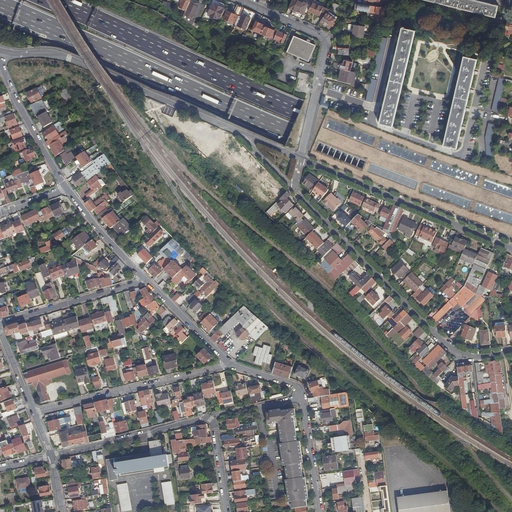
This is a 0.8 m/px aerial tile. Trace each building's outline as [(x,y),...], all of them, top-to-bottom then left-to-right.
[(191,0),(183,0),(181,5),(184,6),(183,7),(187,9),(189,5),(191,0)] [(183,18),(193,25),(195,22),(192,21),(200,4),(195,2),(193,1),(191,0),(189,5),(190,6),(186,16),(184,15),(183,18)] [(496,18),(498,6),(473,0),(422,0),(427,1),(427,2),(430,3),(431,2),(446,6),(446,7),(449,8),(450,7),(465,11),(465,12),(468,13),(469,11),(484,15),(484,16),(487,17),(487,16),(496,18)] [(209,15),(221,21),(227,6),(215,1),(209,15)] [(324,7),(313,3),(309,12),(320,16),(321,15),(325,17),(328,13),(329,11),(330,10),(324,8),(324,7)] [(304,18),(307,10),(297,6),(297,7),(293,5),(291,11),(295,13),(294,13),(304,18)] [(385,8),(370,6),(369,11),(369,13),(381,15),(382,12),(385,13),(385,8)] [(251,19),(254,20),(257,14),(245,9),(242,15),(243,15),(242,18),(240,17),(236,25),(246,30),(251,19)] [(338,18),(329,11),(328,13),(336,20),(338,18)] [(237,16),(228,12),(225,19),(234,23),(237,16)] [(325,17),(321,22),(330,28),(332,26),(334,23),(336,20),(328,13),(325,17)] [(262,34),(269,20),(264,17),(261,24),(260,26),(256,24),(253,30),(262,34)] [(271,29),(274,22),(269,20),(262,34),(274,40),(277,32),(274,31),(271,29)] [(355,25),(353,37),(364,38),(366,27),(355,25)] [(380,124),(393,128),(416,32),(405,29),(405,28),(403,27),(403,28),(402,28),(380,124)] [(288,35),(278,31),(277,32),(274,40),(277,41),(276,44),(279,45),(280,42),(284,44),(288,35)] [(309,62),(316,46),(296,36),(288,52),(309,62)] [(387,39),(381,37),(376,58),(373,73),(379,75),(387,39)] [(339,46),(334,46),(333,50),(339,50),(340,51),(339,55),(349,56),(350,45),(346,44),(345,45),(340,45),(339,46)] [(443,146),(457,149),(477,60),(464,57),(443,146)] [(341,69),(351,72),(353,63),(345,61),(344,64),(342,64),(341,69)] [(355,82),(357,73),(351,72),(341,69),(342,70),(341,75),(343,76),(342,81),(353,84),(354,84),(355,82)] [(373,100),(377,81),(371,79),(367,99),(373,100)] [(506,80),(500,79),(492,111),(498,113),(501,102),(502,99),(505,84),(506,80)] [(40,88),(28,93),(33,103),(42,98),(42,97),(44,96),(40,88)] [(73,98),(67,88),(61,91),(67,102),(73,98)] [(43,100),(33,105),(40,117),(47,113),(50,112),(47,107),(44,101),(43,100)] [(5,103),(0,104),(0,119),(3,118),(6,117),(12,115),(11,111),(3,114),(1,109),(6,107),(5,103)] [(33,105),(31,106),(38,118),(39,118),(40,117),(33,105)] [(40,117),(39,118),(45,128),(53,123),(47,113),(40,117)] [(19,126),(14,114),(12,115),(6,117),(7,119),(8,122),(9,126),(8,126),(4,128),(5,132),(19,126)] [(487,159),(494,159),(493,152),(492,138),(495,125),(489,124),(486,138),(487,159)] [(50,141),(46,143),(48,147),(65,137),(68,135),(66,131),(59,136),(54,127),(45,133),(50,141)] [(20,128),(10,132),(10,134),(12,133),(14,141),(23,137),(20,128)] [(65,137),(48,147),(50,151),(53,150),(56,157),(60,154),(65,151),(62,145),(67,142),(65,137)] [(27,143),(25,138),(13,142),(16,152),(26,148),(24,143),(27,143)] [(229,161),(232,158),(231,158),(241,149),(234,143),(228,148),(231,151),(233,153),(232,154),(230,155),(229,155),(227,154),(221,159),(226,164),(229,161)] [(250,159),(253,156),(244,147),(241,150),(236,155),(243,162),(245,164),(250,159)] [(75,158),(69,148),(65,151),(60,154),(67,165),(72,162),(71,161),(75,158)] [(33,149),(21,154),(23,158),(26,157),(28,161),(33,160),(32,159),(37,157),(33,149)] [(85,154),(80,157),(81,159),(82,158),(85,163),(84,163),(85,166),(90,163),(90,162),(91,161),(90,160),(91,159),(88,154),(86,156),(85,154)] [(111,164),(104,154),(91,164),(82,170),(89,180),(109,166),(111,164)] [(245,164),(243,162),(239,165),(242,168),(248,174),(251,171),(252,171),(257,166),(250,159),(245,164)] [(253,183),(267,170),(264,167),(259,172),(251,180),(253,183)] [(24,168),(12,172),(13,176),(14,177),(26,173),(24,168)] [(35,186),(44,183),(39,170),(30,174),(32,179),(35,186)] [(14,177),(19,190),(23,188),(20,180),(28,177),(29,180),(32,179),(30,174),(29,171),(26,173),(14,177)] [(80,174),(74,179),(79,186),(86,181),(80,174)] [(312,190),(319,181),(310,175),(304,184),(312,190)] [(10,194),(19,190),(14,177),(13,176),(9,177),(11,183),(7,185),(10,194)] [(86,195),(89,198),(97,192),(103,188),(106,185),(102,180),(100,180),(97,176),(89,182),(89,183),(94,189),(92,190),(86,195)] [(266,193),(273,186),(270,184),(271,183),(269,181),(268,182),(266,179),(262,183),(261,183),(260,183),(261,184),(259,186),(266,193)] [(275,188),(273,186),(266,193),(273,200),(275,198),(276,198),(275,197),(280,193),(277,190),(278,189),(276,187),(275,188)] [(244,192),(247,195),(253,190),(250,187),(244,192)] [(3,191),(8,205),(12,203),(8,194),(7,194),(6,190),(3,191)] [(131,197),(129,195),(129,194),(127,191),(119,197),(124,203),(131,197)] [(292,196),(288,193),(281,199),(284,201),(279,206),(287,214),(295,206),(288,199),(292,196)] [(361,206),(365,198),(354,193),(351,201),(361,206)] [(91,200),(86,204),(92,212),(95,210),(107,200),(110,198),(108,194),(94,204),(93,202),(94,202),(93,200),(92,201),(91,200)] [(329,207),(334,211),(342,204),(332,194),(323,202),(328,207),(329,207)] [(376,211),(378,205),(367,199),(363,207),(375,213),(376,211)] [(107,200),(95,210),(98,214),(106,208),(104,206),(108,203),(107,202),(108,202),(107,200)] [(61,203),(51,207),(53,212),(55,216),(55,217),(69,211),(65,203),(62,205),(61,203)] [(267,214),(272,208),(269,205),(263,211),(267,214)] [(405,210),(394,206),(392,212),(388,219),(384,229),(395,234),(405,210)] [(305,216),(296,207),(289,213),(299,222),(305,216)] [(42,211),(46,220),(55,216),(53,212),(52,213),(49,208),(42,211)] [(388,219),(392,212),(384,208),(382,214),(383,214),(382,216),(388,219)] [(103,220),(103,219),(113,212),(115,210),(114,209),(113,210),(112,209),(109,212),(107,209),(99,215),(103,220)] [(38,212),(37,210),(23,217),(27,226),(34,222),(35,223),(38,222),(37,221),(40,220),(41,222),(43,222),(38,212)] [(38,212),(43,222),(46,220),(42,211),(38,212)] [(103,219),(107,224),(117,216),(113,212),(103,219)] [(338,218),(347,228),(352,222),(343,213),(338,218)] [(352,222),(363,234),(366,231),(372,225),(373,224),(369,222),(368,221),(365,223),(361,219),(363,217),(359,215),(355,219),(352,222)] [(111,229),(113,227),(121,221),(117,216),(107,224),(111,229)] [(408,221),(409,219),(406,217),(400,230),(412,236),(418,225),(408,221)] [(150,237),(158,229),(148,218),(142,223),(148,229),(146,232),(150,237)] [(113,227),(123,237),(132,229),(123,219),(121,221),(113,227)] [(314,232),(316,230),(306,220),(299,227),(309,237),(310,236),(314,232)] [(14,237),(19,235),(13,221),(8,223),(9,225),(6,226),(1,228),(6,238),(10,237),(10,235),(13,234),(14,237)] [(388,234),(378,228),(376,230),(372,226),(368,231),(372,235),(379,242),(383,246),(387,241),(385,239),(389,235),(388,234)] [(438,233),(433,230),(432,232),(429,231),(430,229),(425,227),(421,237),(433,243),(434,241),(438,233)] [(159,229),(158,228),(158,229),(150,237),(145,241),(146,242),(150,246),(152,244),(156,240),(157,241),(163,234),(161,232),(159,229)] [(83,248),(92,241),(85,232),(74,241),(80,250),(83,248)] [(325,244),(314,232),(310,236),(315,241),(312,244),(322,254),(323,254),(325,256),(332,249),(334,247),(328,241),(325,244)] [(181,254),(185,250),(174,238),(162,250),(169,258),(165,261),(164,260),(159,265),(157,264),(157,265),(156,264),(149,271),(156,279),(165,270),(174,261),(181,254)] [(393,238),(383,247),(387,251),(394,244),(392,242),(395,239),(393,238)] [(440,250),(447,253),(448,250),(443,247),(446,242),(442,240),(441,240),(437,238),(433,247),(436,249),(440,250)] [(462,250),(466,242),(457,238),(453,246),(462,250)] [(61,245),(55,249),(61,251),(61,250),(68,245),(68,246),(73,243),(70,239),(61,245)] [(94,240),(92,241),(83,248),(88,255),(98,247),(93,241),(94,240)] [(345,250),(338,243),(334,247),(332,249),(339,256),(345,250)] [(325,256),(318,263),(336,281),(344,273),(356,261),(348,253),(346,256),(347,257),(342,262),(338,257),(339,256),(332,249),(325,256)] [(465,249),(461,259),(474,266),(478,256),(472,252),(465,249)] [(478,256),(474,266),(472,270),(465,287),(468,289),(476,294),(480,285),(481,284),(473,278),(477,270),(485,274),(494,254),(482,249),(479,254),(478,256)] [(193,260),(195,259),(185,250),(181,254),(190,263),(193,260)] [(78,252),(72,256),(74,257),(77,258),(81,261),(83,256),(78,252)] [(511,256),(508,255),(501,271),(504,273),(506,268),(511,270),(511,260),(511,256)] [(66,275),(67,278),(81,273),(78,264),(77,258),(74,257),(71,263),(62,267),(66,275)] [(97,267),(105,260),(102,257),(93,266),(97,267)] [(120,260),(117,257),(112,261),(115,265),(117,264),(120,260)] [(30,260),(33,267),(38,264),(35,258),(30,260)] [(77,258),(78,264),(88,268),(98,273),(98,269),(97,267),(93,266),(81,261),(77,258)] [(29,271),(33,268),(33,267),(30,260),(19,264),(22,271),(28,269),(29,271)] [(110,266),(105,260),(97,267),(98,269),(100,267),(102,269),(103,268),(106,271),(110,266)] [(174,279),(183,270),(174,261),(165,270),(174,279)] [(356,261),(344,273),(349,278),(361,266),(356,261)] [(412,274),(409,270),(401,263),(393,271),(400,279),(402,277),(406,280),(412,274)] [(14,269),(16,274),(20,272),(17,265),(16,264),(2,269),(0,270),(0,273),(0,274),(10,270),(10,271),(14,269)] [(49,269),(53,281),(66,275),(62,267),(61,264),(49,269)] [(117,264),(115,265),(110,271),(112,278),(112,279),(122,269),(117,264)] [(48,269),(47,265),(41,268),(46,279),(48,278),(51,277),(48,269)] [(197,276),(187,266),(183,270),(174,279),(172,281),(177,286),(183,279),(188,285),(197,276)] [(102,285),(103,288),(113,285),(112,279),(112,278),(106,280),(104,273),(99,274),(99,276),(102,285)] [(424,285),(412,273),(412,274),(406,280),(404,282),(407,285),(407,284),(414,290),(416,293),(420,289),(424,285)] [(359,287),(351,295),(354,298),(357,295),(363,290),(373,279),(369,275),(363,281),(362,282),(358,278),(355,275),(351,279),(359,287)] [(94,287),(102,285),(99,276),(97,277),(98,278),(97,278),(97,279),(96,280),(96,279),(88,281),(90,288),(93,287),(94,287)] [(205,293),(215,283),(213,280),(212,280),(208,276),(205,279),(209,283),(206,286),(202,289),(204,291),(201,293),(203,295),(205,293)] [(441,289),(452,300),(456,295),(452,291),(455,287),(455,285),(453,284),(456,281),(452,278),(450,281),(441,289)] [(480,285),(476,294),(483,296),(486,288),(493,291),(493,290),(496,282),(487,278),(483,287),(480,285)] [(366,294),(377,283),(373,279),(363,290),(366,294)] [(159,286),(163,290),(168,285),(164,281),(159,286)] [(220,284),(217,281),(215,283),(205,293),(206,294),(207,293),(209,296),(220,284)] [(0,295),(7,293),(5,289),(8,287),(6,282),(0,284),(0,295)] [(465,287),(458,282),(456,285),(459,287),(458,289),(460,291),(465,287)] [(54,289),(52,283),(49,284),(51,290),(45,292),(47,299),(48,298),(49,301),(57,297),(54,289)] [(37,286),(27,290),(29,295),(31,299),(37,297),(41,295),(37,286)] [(446,305),(431,320),(435,324),(457,302),(460,304),(461,303),(464,306),(476,294),(468,289),(465,287),(460,291),(456,295),(452,300),(446,305)] [(157,312),(159,310),(159,309),(160,308),(156,302),(155,302),(146,289),(141,292),(144,296),(143,297),(144,299),(145,301),(146,301),(150,306),(148,307),(149,308),(152,313),(150,316),(148,314),(144,318),(147,322),(152,317),(157,312)] [(416,293),(414,295),(424,306),(434,297),(428,290),(424,294),(420,289),(416,293)] [(359,298),(357,301),(360,305),(367,298),(369,296),(366,294),(363,290),(357,295),(359,298)] [(493,291),(490,297),(504,300),(505,296),(496,294),(497,291),(493,290),(493,291)] [(133,307),(129,292),(125,293),(129,308),(133,307)] [(369,296),(367,298),(375,306),(381,300),(378,297),(377,297),(372,292),(369,296)] [(176,303),(182,297),(179,294),(173,300),(176,303)] [(476,294),(464,306),(472,315),(478,309),(482,306),(490,297),(483,296),(476,294)] [(23,307),(33,303),(31,299),(29,295),(19,299),(23,307)] [(120,311),(115,296),(109,298),(114,313),(120,311)] [(389,305),(394,300),(391,297),(386,302),(389,305)] [(145,301),(144,299),(140,301),(145,309),(148,307),(150,306),(146,301),(145,301)] [(197,301),(191,307),(197,313),(204,308),(197,301)] [(370,317),(374,313),(375,312),(370,306),(365,311),(370,317)] [(7,307),(0,309),(0,315),(0,316),(3,318),(10,316),(7,307)] [(166,312),(162,307),(159,310),(157,312),(161,316),(166,312)] [(256,317),(245,307),(228,322),(212,339),(216,343),(224,335),(225,336),(239,322),(240,323),(245,328),(237,336),(242,340),(241,341),(242,342),(243,341),(245,341),(251,336),(255,339),(250,344),(252,346),(270,328),(256,317)] [(391,319),(395,315),(386,307),(382,311),(384,312),(381,316),(385,320),(388,317),(391,319)] [(115,323),(111,308),(107,309),(107,311),(106,311),(110,324),(115,323)] [(478,309),(472,315),(470,317),(479,320),(479,318),(478,309)] [(396,327),(408,315),(405,311),(392,324),(393,324),(396,327)] [(109,323),(105,312),(100,313),(100,314),(92,316),(95,327),(109,323)] [(211,315),(209,312),(207,314),(206,313),(200,319),(203,323),(211,315)] [(79,322),(78,318),(72,319),(70,320),(69,317),(68,315),(63,317),(64,320),(68,331),(81,328),(79,322)] [(138,335),(139,334),(138,331),(140,329),(139,325),(136,315),(131,316),(132,318),(128,319),(127,318),(126,318),(123,318),(122,319),(123,321),(125,328),(135,326),(137,335),(138,335)] [(219,324),(211,315),(203,323),(211,332),(219,324)] [(394,329),(397,332),(405,340),(413,333),(407,328),(408,327),(407,325),(413,320),(408,315),(396,327),(394,329)] [(138,331),(139,334),(141,333),(142,334),(155,321),(152,317),(147,322),(140,329),(138,331)] [(167,327),(173,321),(170,317),(163,324),(167,328),(167,327)] [(139,325),(140,329),(147,322),(144,318),(142,320),(143,321),(139,325)] [(91,319),(79,322),(81,328),(82,332),(83,332),(84,334),(88,333),(88,331),(94,329),(91,319)] [(42,320),(31,323),(35,336),(39,334),(38,331),(41,330),(40,330),(44,328),(42,320)] [(68,331),(64,320),(57,322),(57,324),(55,325),(55,324),(51,325),(53,330),(54,335),(55,336),(59,335),(68,332),(68,331)] [(176,333),(179,330),(176,327),(178,324),(175,320),(173,321),(167,327),(171,331),(170,332),(173,336),(176,333)] [(128,338),(125,328),(123,321),(118,322),(121,335),(119,336),(120,340),(126,339),(128,338)] [(239,322),(225,336),(226,337),(240,323),(239,322)] [(31,323),(20,326),(22,335),(30,333),(31,337),(35,336),(31,323)] [(20,326),(19,324),(7,327),(6,330),(9,337),(15,335),(17,341),(24,339),(22,335),(20,326)] [(476,330),(466,326),(466,328),(463,327),(462,330),(465,330),(462,336),(471,340),(471,338),(473,339),(476,330)] [(507,338),(506,326),(495,327),(496,332),(497,332),(498,338),(502,338),(507,338)] [(182,345),(188,339),(183,334),(186,331),(182,327),(179,330),(176,333),(178,335),(181,338),(176,342),(182,345)] [(480,327),(481,345),(490,344),(489,331),(482,331),(482,327),(480,327)] [(419,340),(420,338),(426,333),(421,328),(414,335),(419,340)] [(386,336),(389,339),(397,332),(394,329),(393,330),(386,336)] [(48,332),(47,332),(42,334),(43,338),(54,335),(53,330),(48,332)] [(423,341),(429,335),(426,333),(420,338),(423,341)] [(87,335),(83,336),(84,339),(85,338),(88,348),(87,349),(88,351),(93,349),(91,343),(89,336),(88,337),(87,335)] [(113,343),(114,348),(127,344),(126,341),(126,339),(120,340),(114,342),(113,343)] [(415,354),(424,345),(419,340),(410,349),(415,354)] [(18,345),(22,355),(31,352),(40,350),(38,342),(28,345),(27,342),(18,345)] [(61,359),(57,344),(42,349),(44,355),(48,354),(49,359),(55,357),(56,360),(61,359)] [(419,362),(435,347),(433,344),(428,349),(425,346),(418,353),(421,356),(419,358),(418,358),(412,364),(415,366),(419,362)] [(418,353),(425,346),(424,345),(415,354),(416,355),(418,353)] [(298,353),(289,346),(288,348),(297,356),(298,353)] [(430,364),(444,350),(440,346),(430,356),(432,358),(428,362),(430,364)] [(270,356),(272,349),(265,347),(263,350),(256,348),(254,355),(258,356),(256,363),(263,365),(264,362),(271,364),(273,357),(270,356)] [(147,366),(149,375),(151,375),(151,377),(160,375),(158,367),(157,367),(156,364),(155,365),(155,366),(151,367),(152,369),(150,369),(149,366),(152,365),(153,364),(151,356),(150,353),(148,348),(143,350),(147,366)] [(205,364),(212,357),(204,350),(197,357),(205,364)] [(430,370),(447,354),(444,350),(430,364),(427,368),(430,371),(430,370)] [(90,359),(88,360),(90,367),(94,366),(94,367),(98,366),(98,365),(102,364),(99,354),(90,357),(90,359)] [(179,368),(176,355),(164,358),(167,370),(179,368)] [(34,384),(48,380),(52,379),(53,379),(53,378),(58,377),(58,378),(67,375),(68,376),(72,374),(67,361),(25,374),(29,386),(34,384)] [(110,363),(109,361),(105,362),(109,372),(117,369),(114,362),(112,363),(110,363)] [(500,361),(494,362),(489,362),(490,366),(487,366),(488,370),(490,370),(490,373),(489,373),(489,376),(491,376),(492,384),(489,384),(488,380),(484,380),(483,372),(481,373),(480,363),(476,364),(479,390),(487,389),(487,388),(492,387),(493,390),(491,390),(490,390),(491,393),(490,393),(490,400),(481,401),(482,408),(487,407),(487,404),(491,404),(492,407),(493,407),(493,410),(495,410),(496,413),(482,412),(483,416),(492,418),(496,418),(498,432),(504,436),(500,410),(499,403),(505,402),(500,361)] [(293,369),(276,363),(273,374),(290,379),(293,369)] [(437,379),(447,368),(443,364),(439,368),(441,370),(436,375),(431,380),(434,382),(437,379)] [(460,386),(461,396),(457,399),(462,403),(463,410),(472,416),(471,410),(476,409),(475,401),(471,402),(471,403),(467,404),(466,395),(465,390),(464,381),(464,380),(467,379),(467,378),(464,378),(463,375),(464,375),(464,373),(466,373),(466,367),(465,364),(458,364),(459,378),(460,382),(460,386)] [(141,378),(149,376),(149,375),(147,366),(136,368),(136,365),(133,366),(134,369),(136,376),(140,375),(141,378)] [(306,380),(311,371),(299,366),(295,375),(306,380)] [(473,367),(466,367),(466,373),(467,375),(471,375),(471,373),(474,372),(473,367)] [(431,380),(436,375),(430,370),(430,371),(427,368),(425,369),(422,373),(431,380)] [(76,372),(79,385),(84,384),(84,385),(91,383),(88,369),(76,372)] [(128,382),(137,380),(136,376),(134,369),(128,370),(129,374),(126,375),(128,382)] [(93,379),(95,388),(101,387),(99,377),(93,379)] [(460,382),(459,378),(452,379),(445,388),(451,392),(456,387),(460,386),(460,382)] [(48,380),(34,384),(35,389),(37,389),(42,403),(50,401),(45,386),(50,385),(48,380)] [(322,397),(331,395),(330,390),(324,391),(321,381),(310,384),(315,398),(316,398),(322,397)] [(202,386),(204,393),(205,396),(212,395),(217,393),(214,382),(209,383),(210,384),(202,386)] [(249,395),(246,385),(236,387),(238,398),(249,395)] [(250,398),(250,400),(252,400),(253,403),(262,401),(261,395),(262,395),(262,393),(261,386),(258,386),(250,388),(252,398),(250,398)] [(11,398),(7,387),(0,390),(0,399),(1,402),(11,398)] [(182,394),(181,388),(175,389),(177,398),(178,401),(173,402),(175,407),(180,406),(182,413),(183,413),(183,416),(180,417),(179,417),(178,412),(174,413),(176,421),(186,418),(188,418),(188,417),(184,401),(182,394)] [(144,392),(149,410),(149,411),(152,410),(150,404),(153,403),(152,400),(150,391),(144,392)] [(144,392),(140,393),(143,406),(144,406),(145,411),(149,410),(144,392)] [(204,393),(194,396),(194,398),(197,408),(207,405),(205,396),(204,393)] [(350,407),(348,393),(331,395),(322,397),(323,400),(324,409),(331,408),(332,410),(336,409),(350,407)] [(162,394),(156,396),(159,408),(172,405),(171,403),(169,394),(164,395),(162,396),(162,394)] [(234,402),(233,397),(219,401),(220,407),(225,406),(225,405),(234,402)] [(189,400),(184,401),(188,417),(193,416),(191,408),(195,407),(196,408),(197,408),(194,398),(189,399),(189,400)] [(16,409),(12,400),(5,403),(8,412),(2,414),(4,418),(15,414),(13,410),(16,409)] [(108,401),(96,404),(98,413),(101,413),(102,416),(103,415),(104,417),(107,416),(106,414),(107,414),(106,411),(110,410),(108,401)] [(135,401),(123,404),(125,414),(137,411),(135,401)] [(235,407),(234,402),(225,405),(225,406),(220,407),(221,410),(235,407)] [(95,404),(84,406),(87,420),(95,418),(96,423),(98,422),(99,425),(100,425),(99,421),(95,404)] [(81,407),(75,409),(79,426),(86,424),(81,407)] [(292,505),(292,509),(305,508),(304,501),(307,501),(304,486),(302,487),(301,484),(299,484),(299,483),(304,482),(303,479),(301,479),(299,465),(301,464),(301,461),(298,462),(298,457),(300,457),(298,443),(296,443),(292,421),(291,421),(290,418),(292,417),(294,417),(293,409),(279,411),(279,412),(280,412),(280,414),(278,414),(276,414),(275,410),(270,411),(270,413),(267,413),(268,425),(272,424),(272,426),(279,425),(280,431),(281,438),(282,443),(284,443),(284,445),(282,445),(281,446),(284,467),(285,467),(287,467),(288,469),(286,470),(287,478),(289,478),(289,481),(288,481),(286,481),(290,503),(291,503),(293,503),(293,505),(292,505)] [(337,416),(336,409),(332,410),(322,411),(324,424),(330,423),(330,421),(333,421),(333,417),(337,416)] [(155,411),(158,424),(163,423),(159,410),(155,411)] [(146,412),(139,414),(141,425),(148,423),(149,423),(146,412)] [(7,420),(12,430),(20,427),(21,426),(17,415),(7,420)] [(491,425),(489,427),(498,432),(496,418),(492,418),(493,425),(492,426),(491,425)] [(49,423),(51,432),(62,430),(61,427),(62,426),(63,427),(64,428),(69,427),(68,423),(69,423),(68,419),(65,419),(49,423)] [(228,421),(229,430),(237,429),(236,423),(236,421),(236,419),(228,421)] [(100,425),(102,434),(107,433),(106,430),(104,422),(101,423),(100,420),(99,421),(100,425)] [(354,435),(352,421),(344,422),(341,425),(330,426),(331,432),(345,430),(346,436),(350,436),(354,435)] [(117,425),(116,425),(118,434),(129,431),(127,422),(117,425)] [(102,434),(103,439),(116,435),(114,425),(113,424),(111,424),(113,433),(111,434),(110,431),(108,432),(108,430),(106,430),(107,433),(102,434)] [(21,426),(20,427),(26,444),(27,443),(30,449),(34,448),(31,442),(28,443),(26,440),(30,438),(25,425),(21,426)] [(196,439),(208,438),(207,425),(198,426),(198,431),(195,431),(196,439)] [(381,440),(381,433),(375,434),(373,425),(364,426),(366,442),(381,440)] [(254,431),(259,430),(258,426),(245,428),(240,429),(237,429),(238,434),(248,433),(248,436),(255,435),(254,431)] [(49,433),(50,437),(62,434),(65,433),(68,433),(67,429),(62,430),(51,432),(49,433)] [(65,433),(62,434),(66,448),(71,447),(86,443),(90,442),(89,437),(88,432),(67,437),(66,437),(65,433)] [(89,437),(90,442),(103,439),(102,434),(89,437)] [(253,443),(253,447),(261,446),(260,436),(256,437),(257,443),(253,443)] [(352,446),(350,436),(346,436),(338,438),(331,439),(332,444),(329,444),(330,448),(333,448),(334,453),(339,452),(346,451),(348,451),(350,451),(350,446),(352,446)] [(20,438),(12,442),(13,444),(17,454),(27,451),(25,446),(24,446),(20,438)] [(212,443),(212,438),(208,438),(196,439),(183,441),(177,441),(172,442),(174,455),(186,453),(186,446),(193,445),(201,444),(212,443)] [(229,440),(225,441),(226,443),(225,443),(226,447),(240,445),(239,439),(235,439),(229,440)] [(118,475),(154,469),(164,468),(169,467),(169,464),(173,463),(171,455),(168,456),(168,455),(164,456),(161,440),(150,442),(152,454),(152,458),(142,459),(141,455),(108,460),(111,481),(119,480),(118,475)] [(0,443),(0,445),(5,457),(12,454),(12,455),(17,454),(13,444),(9,446),(7,441),(0,443)] [(246,448),(238,449),(239,460),(245,460),(246,459),(248,459),(246,448)] [(382,455),(382,452),(366,454),(367,455),(365,456),(366,460),(377,458),(379,458),(380,457),(379,455),(382,455)] [(326,471),(339,470),(337,456),(324,458),(326,471)] [(63,465),(63,471),(76,469),(75,466),(74,461),(72,461),(71,460),(64,461),(64,463),(64,465),(63,465)] [(232,461),(233,470),(246,469),(245,460),(239,460),(232,461)] [(94,479),(102,478),(102,475),(104,475),(103,471),(103,468),(101,468),(101,467),(92,468),(94,479)] [(37,478),(47,477),(47,476),(48,475),(47,473),(46,472),(45,472),(43,472),(42,468),(35,469),(37,478)] [(188,469),(181,470),(182,480),(191,479),(189,469),(188,469)] [(361,485),(359,470),(344,472),(346,484),(337,486),(337,488),(350,486),(361,485)] [(233,473),(235,482),(245,481),(250,480),(249,476),(248,476),(242,477),(241,472),(233,473)] [(252,480),(266,478),(266,477),(265,472),(251,474),(252,480)] [(385,484),(383,472),(376,473),(377,484),(369,485),(370,489),(380,487),(387,486),(387,484),(385,484)] [(29,479),(17,481),(18,490),(20,490),(21,492),(27,491),(26,488),(31,488),(29,479)] [(110,494),(107,479),(95,481),(95,484),(102,483),(102,484),(104,484),(104,485),(105,495),(110,494)] [(245,481),(235,482),(236,490),(247,488),(246,483),(245,481)] [(172,482),(162,483),(166,506),(176,504),(172,482)] [(75,484),(69,485),(71,498),(80,497),(81,498),(83,498),(86,498),(86,495),(80,496),(80,495),(82,494),(82,490),(79,491),(79,487),(82,487),(81,483),(75,484)] [(123,511),(124,511),(133,511),(128,484),(119,486),(123,511)] [(211,484),(203,485),(204,494),(208,494),(214,493),(213,489),(212,489),(211,484)] [(337,488),(333,489),(335,501),(342,499),(342,496),(339,496),(339,493),(350,491),(350,486),(337,488)] [(388,494),(387,486),(380,487),(381,490),(381,495),(388,494)] [(48,487),(40,488),(41,496),(51,495),(50,491),(48,491),(48,487)] [(450,511),(448,489),(447,489),(446,491),(398,497),(396,497),(398,511),(450,511)] [(245,491),(236,492),(237,498),(236,499),(236,503),(246,501),(245,491)] [(8,495),(10,507),(18,505),(16,494),(8,495)] [(81,498),(74,499),(76,511),(85,510),(89,510),(87,497),(86,498),(83,498),(81,498)] [(363,511),(364,511),(363,498),(359,498),(352,500),(353,511),(363,511)] [(33,503),(34,511),(44,511),(42,501),(40,501),(36,502),(33,503)] [(344,501),(338,502),(339,510),(339,511),(348,511),(348,510),(348,506),(345,507),(344,502),(344,501)] [(248,511),(247,503),(237,504),(238,511),(248,511)]
